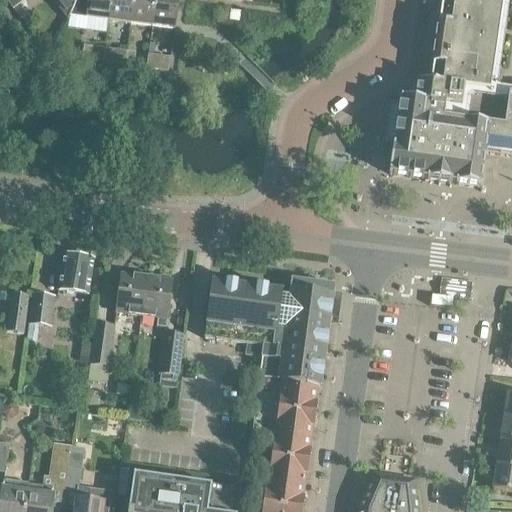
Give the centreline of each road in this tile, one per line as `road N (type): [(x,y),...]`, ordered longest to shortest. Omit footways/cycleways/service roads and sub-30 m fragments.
road 1 (tertiary): [(282,233),(299,117),(378,58),(391,38),(396,0)]
road 2 (tertiary): [(335,511),(370,243)]
road 3 (residential): [(201,448),(212,365),(193,354),(209,224)]
road 4 (secondary): [(209,224),(0,195)]
road 5 (residential): [(449,511),(478,316)]
road 6 (secondary): [(511,263),(370,243)]
